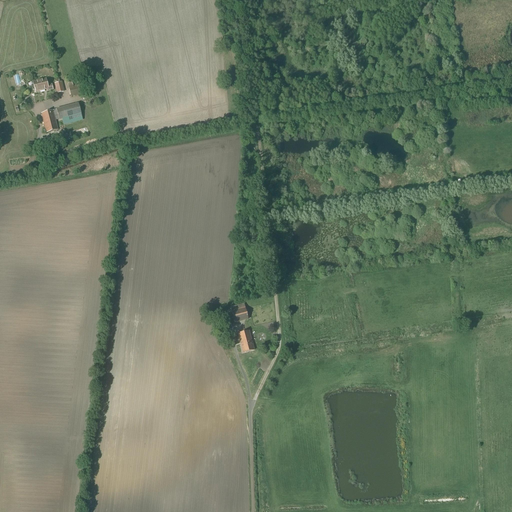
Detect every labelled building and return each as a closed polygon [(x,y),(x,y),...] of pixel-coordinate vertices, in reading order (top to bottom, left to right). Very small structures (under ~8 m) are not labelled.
[(46,79),(33,82),(36,93),(40,92),(40,91),(48,89),(49,89),(48,85),(46,79)] [(61,82),(56,83),(58,93),(64,92),(61,82)] [(81,84),(74,86),(73,83),(68,84),(71,96),(83,93),(81,84)] [(79,104),(57,109),(59,119),(60,120),(63,119),(64,125),(83,120),(79,104)] [(57,109),(42,113),(47,133),(58,130),(56,120),(59,119),(57,109)] [(240,305),(231,307),(235,323),(248,319),(245,304),(240,306),(240,305)] [(249,331),(238,334),(243,353),(255,350),(249,331)]
